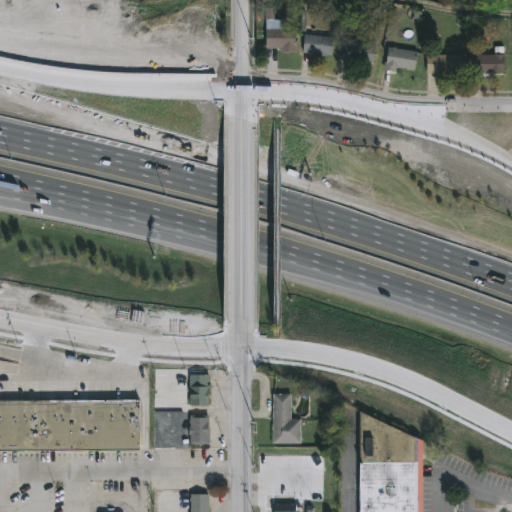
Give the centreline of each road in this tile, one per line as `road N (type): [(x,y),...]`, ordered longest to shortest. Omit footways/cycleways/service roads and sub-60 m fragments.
road 1 (motorway): [(511,274),(341,196),(0,92)]
road 2 (motorway): [(511,281),(228,190),(0,135)]
road 3 (secondary): [(0,321),(129,347),(352,362),(511,434)]
road 4 (motorway): [(198,229),(511,329)]
road 5 (secondary): [(240,91),(92,89),(0,73)]
road 6 (motorway): [(0,179),(198,229)]
road 7 (tertiary): [(241,321),(241,120)]
road 8 (motorway): [(0,198),(198,229)]
road 9 (tertiary): [(240,511),(241,321)]
road 10 (secondary): [(397,111),(240,91)]
road 11 (secondary): [(511,164),(397,111)]
road 12 (tertiary): [(241,120),(240,0)]
